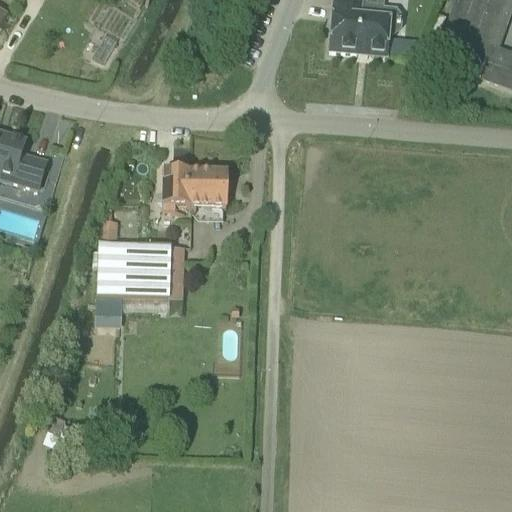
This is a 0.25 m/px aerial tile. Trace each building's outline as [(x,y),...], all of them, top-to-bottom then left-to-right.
[(139,13),(146,1),(145,0),(130,0),(127,5),(139,13)] [(333,0),(333,9),(329,57),(356,59),(356,55),(369,56),(371,59),(373,61),(379,61),(382,60),(384,57),(386,57),(387,43),(388,38),(393,39),(399,33),(400,22),(395,15),(382,14),(361,11),(361,0),(333,0)] [(439,55),(434,69),(511,96),(511,57),(498,53),(507,25),(503,24),(510,0),(459,0),(440,56),(439,55)] [(418,46),(387,43),(386,57),(417,60),(418,46)] [(0,183),(38,195),(46,168),(20,160),(25,146),(0,138),(0,183)] [(190,177),(162,177),(161,218),(174,218),(174,213),(189,213),(190,177)] [(226,178),(190,177),(189,213),(191,213),(191,220),(197,227),(222,227),(222,214),(225,214),(226,178)] [(110,246),(112,228),(101,227),(99,250),(116,252),(116,246),(110,246)] [(31,264),(34,254),(21,251),(19,261),(31,264)] [(168,316),(169,253),(115,252),(96,251),(95,327),(121,328),(121,315),(168,316)] [(51,421),(45,437),(59,442),(65,426),(51,421)]
